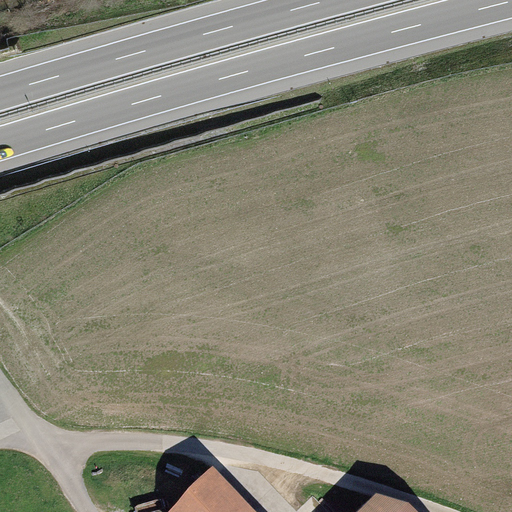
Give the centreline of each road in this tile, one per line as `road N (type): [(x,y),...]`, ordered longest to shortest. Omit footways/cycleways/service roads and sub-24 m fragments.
road 1 (motorway): [(0,143),(511,1)]
road 2 (track): [(41,444),(178,450),(370,491),(426,511)]
road 3 (motorway): [(330,0),(0,93)]
